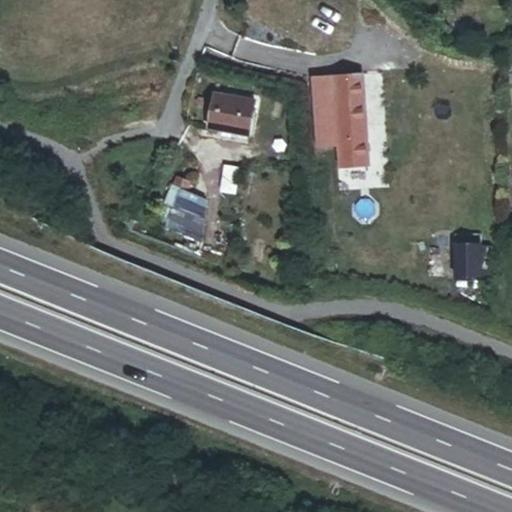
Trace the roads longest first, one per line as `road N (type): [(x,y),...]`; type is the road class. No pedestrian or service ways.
road 1 (trunk): [(511,471),(0,267)]
road 2 (trunk): [(0,314),(496,511)]
road 3 (unclassified): [(211,0),(169,122)]
